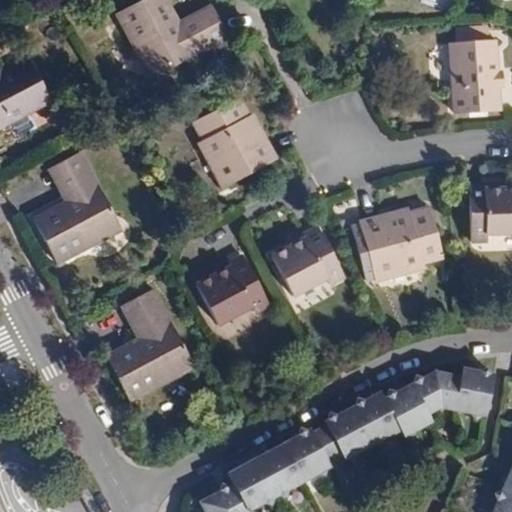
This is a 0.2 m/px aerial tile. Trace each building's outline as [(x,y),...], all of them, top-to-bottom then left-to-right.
[(228,37),(216,14),(183,31),(179,24),(165,0),(143,0),(116,15),(142,64),(149,61),(156,74),(228,37)] [(183,31),(216,14),(212,7),(179,24),(183,31)] [(463,45),(456,46),(450,46),(454,113),(499,110),(498,88),(497,73),(495,43),(489,44),(486,44),(485,27),(462,29),(463,45)] [(150,78),(156,74),(149,61),(142,64),(150,78)] [(28,65),(8,76),(0,79),(0,128),(48,103),(28,65)] [(211,168),(221,186),(274,158),(262,136),(257,139),(237,101),(193,124),(216,166),(211,168)] [(80,154),(56,167),(73,199),(65,203),(33,220),(56,264),(106,238),(104,233),(118,225),(80,154)] [(73,199),(56,167),(48,171),(65,203),(73,199)] [(503,181),(466,180),(464,240),(501,242),(501,235),(511,235),(511,187),(503,187),(503,181)] [(394,214),(358,223),(374,282),(410,273),(409,267),(440,260),(428,211),(396,219),(394,214)] [(104,233),(106,238),(121,230),(118,225),(104,233)] [(306,239),(270,258),(291,297),(326,279),(329,285),(343,277),(317,229),(304,236),(306,239)] [(229,268),(195,286),(217,326),(250,308),(253,314),(268,306),(242,257),(228,265),(229,268)] [(154,292),(130,304),(146,335),(138,340),(106,356),(129,401),(179,375),(176,371),(191,363),(154,292)] [(146,335),(130,304),(122,308),(138,340),(146,335)] [(176,371),(179,375),(194,367),(191,363),(176,371)] [(323,426),(342,462),(346,460),(352,461),(354,455),(374,445),(380,446),(382,441),(399,432),(402,437),(430,423),(428,418),(434,415),(439,407),(454,409),(484,413),(492,373),(475,371),(461,369),(459,376),(437,374),(433,376),(411,387),(399,394),(383,402),(380,396),(367,403),(352,411),(341,417),(323,426)] [(323,426),(312,432),(331,467),(342,462),(323,426)] [(249,511),(249,510),(273,497),(290,489),(297,489),(297,485),(302,483),(305,481),(311,482),(312,477),(331,467),(312,432),(296,440),(284,447),(268,455),(255,461),(240,469),(226,476),(233,488),(228,491),(201,504),(205,511),(249,511)] [(511,511),(511,471),(509,479),(501,480),(506,487),(504,491),(502,496),(496,497),(500,502),(495,511),(511,511)]
